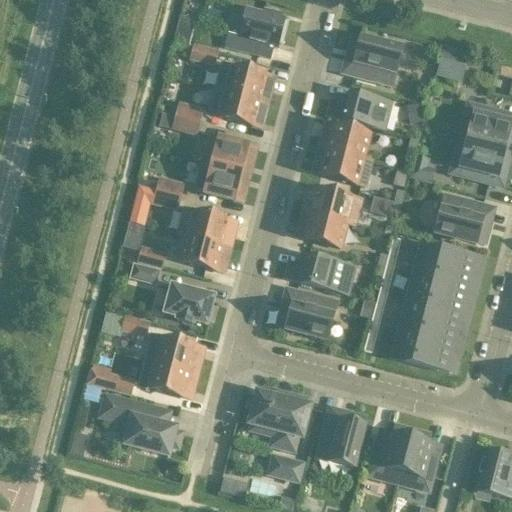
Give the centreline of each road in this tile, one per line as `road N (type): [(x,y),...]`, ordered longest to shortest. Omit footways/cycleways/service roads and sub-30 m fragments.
road 1 (residential): [(326,0),(232,354)]
road 2 (residential): [(470,414),(232,354)]
road 3 (tertiary): [(0,206),(53,0)]
road 4 (residential): [(511,259),(470,414)]
road 5 (residential): [(232,354),(197,471)]
